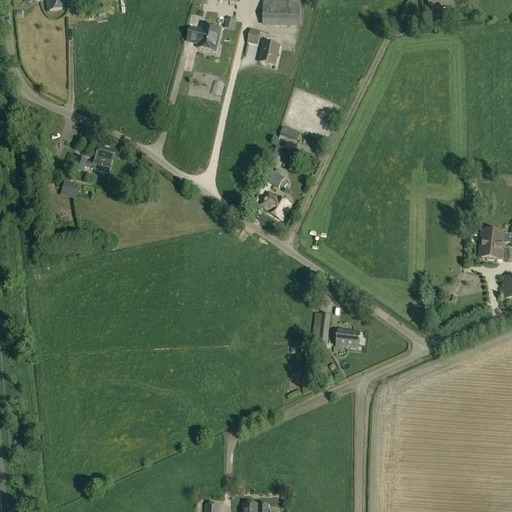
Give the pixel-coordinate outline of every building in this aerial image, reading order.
[(64,10),(62,0),(45,0),(47,12),(64,10)] [(300,28),(301,0),(277,0),(263,0),(262,27),(300,28)] [(459,7),(458,0),(427,0),(429,10),(449,8),(459,7)] [(226,18),(224,29),(234,31),(236,21),(226,18)] [(191,29),(189,35),(187,42),(190,43),(199,45),(198,49),(215,53),(221,31),(203,27),(202,32),(191,29)] [(250,30),(247,44),(258,46),(261,32),(250,30)] [(275,67),(280,47),(264,43),(260,63),(275,67)] [(300,135),(283,129),(280,137),(297,143),(300,135)] [(278,142),(270,164),(279,167),(286,145),(278,142)] [(116,151),(99,146),(95,157),(112,162),(116,151)] [(263,180),(278,190),(285,179),(270,170),(263,180)] [(64,182),(60,194),(74,198),(77,186),(64,182)] [(278,198),(268,213),(281,221),(291,206),(278,198)] [(501,244),(503,244),(503,243),(511,244),(511,246),(511,235),(504,234),(504,233),(482,231),(481,242),(485,243),(484,249),(482,249),(481,258),(485,259),(487,261),(493,261),(495,260),(499,260),(501,244)] [(330,316),(315,314),(312,344),(327,346),(330,316)] [(360,334),(338,331),(336,347),(358,350),(360,334)]
